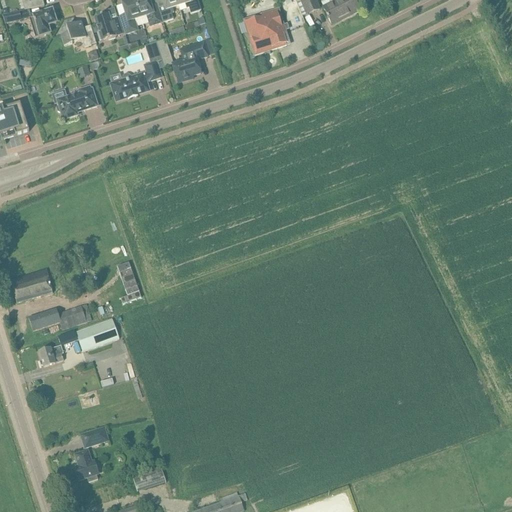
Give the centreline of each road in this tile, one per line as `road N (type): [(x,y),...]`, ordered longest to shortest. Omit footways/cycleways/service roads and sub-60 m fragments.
road 1 (residential): [(436,0),(282,73),(29,154),(32,164)]
road 2 (tertiary): [(72,154),(286,85),(465,0)]
road 3 (tertiary): [(52,511),(0,350)]
